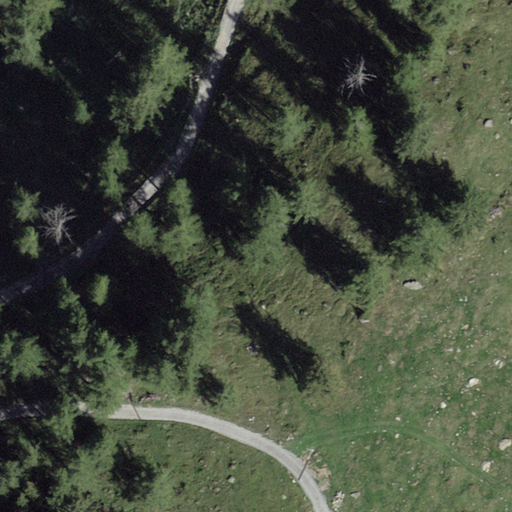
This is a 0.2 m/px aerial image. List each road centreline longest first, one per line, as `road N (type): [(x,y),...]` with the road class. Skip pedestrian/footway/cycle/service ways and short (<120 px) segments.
road 1 (track): [(0,292),(74,261),(167,167),(239,0)]
road 2 (track): [(317,511),(275,441),(169,412),(0,420)]
